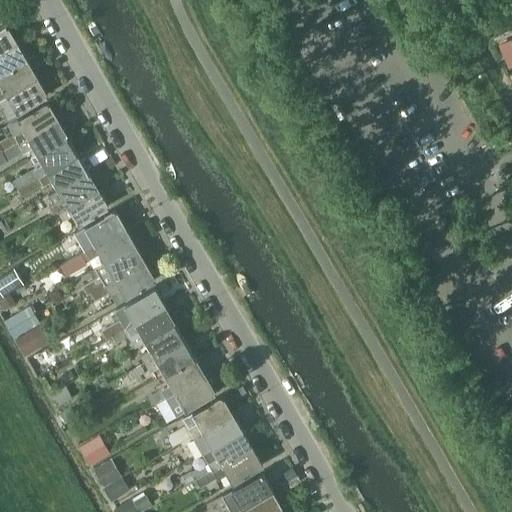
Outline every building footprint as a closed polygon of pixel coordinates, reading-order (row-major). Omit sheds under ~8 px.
[(0,50),(18,40),(7,22),(0,26),(0,50)] [(511,37),(499,43),(509,66),(511,64),(511,37)] [(0,73),(28,58),(18,40),(0,50),(0,73)] [(28,58),(0,73),(0,78),(3,84),(0,86),(0,96),(38,75),(28,58)] [(0,96),(0,107),(3,106),(9,116),(49,93),(38,75),(0,96)] [(0,140),(5,149),(58,117),(47,100),(8,123),(14,132),(0,139),(0,140)] [(58,117),(5,149),(1,151),(6,160),(24,150),(29,158),(31,156),(68,135),(58,117)] [(68,135),(31,156),(37,166),(12,180),(17,188),(78,152),(68,135)] [(88,169),(78,152),(17,188),(22,196),(53,179),(58,187),(88,169)] [(88,169),(58,187),(63,197),(36,212),(41,220),(59,210),(98,187),(88,169)] [(109,204),(98,187),(59,210),(65,219),(75,214),(79,221),(109,204)] [(85,248),(125,225),(114,206),(85,223),(90,234),(80,240),(85,248)] [(136,244),(125,225),(85,248),(90,257),(99,251),(105,261),(136,244)] [(136,244),(105,261),(112,271),(88,285),(92,293),(146,262),(136,244)] [(85,260),(90,257),(85,248),(59,263),(66,275),(86,263),(85,260)] [(155,278),(146,262),(92,293),(97,301),(114,291),(118,299),(155,278)] [(20,282),(12,268),(0,274),(0,289),(2,293),(20,282)] [(111,334),(165,303),(154,283),(114,306),(120,316),(99,328),(105,338),(111,334)] [(17,302),(11,292),(0,298),(6,308),(17,302)] [(175,321),(165,303),(111,334),(117,343),(140,330),(145,339),(175,321)] [(14,337),(33,325),(23,308),(4,320),(14,337)] [(175,321),(145,339),(150,347),(141,352),(145,361),(185,338),(175,321)] [(38,337),(33,328),(20,335),(27,348),(35,343),(33,340),(38,337)] [(185,338),(145,361),(155,378),(165,373),(195,355),(185,338)] [(166,396),(205,373),(195,355),(165,373),(170,382),(146,395),(151,404),(166,396)] [(125,372),(130,380),(144,372),(140,364),(125,372)] [(175,413),(215,390),(205,373),(166,396),(175,413)] [(66,383),(53,390),(52,391),(59,404),(73,397),(66,383)] [(181,442),(232,412),(222,394),(192,411),(193,413),(184,418),(187,422),(169,433),(168,438),(173,447),(181,442)] [(65,409),(61,411),(66,420),(70,418),(76,414),(76,409),(70,405),(65,409)] [(232,412),(181,442),(185,449),(197,443),(202,452),(242,429),(232,412)] [(135,436),(148,429),(144,422),(132,430),(135,436)] [(242,429),(202,452),(207,460),(191,470),(196,479),(252,446),(242,429)] [(90,464),(111,452),(100,434),(79,446),(90,464)] [(263,464),(252,446),(196,479),(201,487),(228,471),(234,481),(263,464)] [(103,484),(121,474),(111,456),(93,466),(103,484)] [(293,467),(284,472),(288,479),(296,474),(293,467)] [(233,511),(272,488),(262,470),(232,487),(237,497),(228,502),(233,511)] [(121,474),(103,484),(111,497),(129,487),(121,474)] [(270,511),(282,505),(272,488),(233,511),(270,511)] [(131,496),(113,506),(116,511),(135,511),(139,510),(131,496)]
